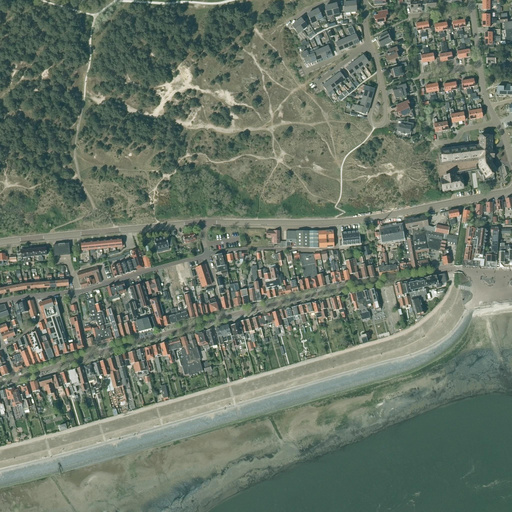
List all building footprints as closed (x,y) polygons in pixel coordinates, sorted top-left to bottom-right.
[(416,0),(417,2),(410,3),(410,9),(420,8),(420,5),(423,5),(422,0),(416,0)] [(350,3),(350,13),(360,12),(359,5),(356,6),(356,2),(350,3)] [(344,6),(340,7),(342,13),(344,13),(350,13),(350,3),(343,3),(344,6)] [(336,4),(331,6),(333,15),(334,18),(340,17),(339,14),(342,13),(340,7),(337,7),(336,4)] [(325,10),(322,11),(325,18),(327,17),(333,15),(331,6),(325,7),(325,10)] [(318,10),(313,12),(317,21),(319,20),(322,19),(325,18),(322,11),(319,12),(318,10)] [(378,16),(374,16),(375,20),(376,20),(376,23),(377,23),(378,26),(384,25),(384,22),(385,22),(384,19),(386,19),(385,15),(387,15),(387,11),(380,12),(377,12),(378,16)] [(308,18),(306,20),(309,25),(311,24),(316,21),(317,21),(313,12),(307,15),(308,18)] [(505,30),(511,29),(511,21),(508,22),(507,18),(500,18),(500,24),(504,23),(505,30)] [(301,19),(296,23),(302,31),(303,30),(307,27),(309,25),(306,20),(303,21),(301,19)] [(298,34),(302,31),(296,23),(292,26),(298,34)] [(439,34),(442,33),(440,24),(434,25),(434,27),(431,28),(433,35),(436,35),(435,32),(439,32),(439,34)] [(352,27),(347,29),(349,34),(350,37),(354,45),(359,43),(355,35),(352,27)] [(386,45),(387,45),(387,44),(391,42),(386,33),(380,36),(381,39),(378,40),(381,47),(385,45),(386,45)] [(354,45),(350,37),(349,34),(347,34),(349,38),(345,39),(349,47),(354,45)] [(349,47),(345,39),(344,36),(342,36),(344,40),(340,41),(344,49),(349,47)] [(344,49),(340,41),(339,38),(337,39),(339,42),(335,43),(339,51),(344,49)] [(496,39),(485,39),(485,45),(488,45),(488,48),(490,48),(494,48),(494,45),(493,45),(493,41),(496,41),(496,39)] [(321,45),(323,48),(326,56),(331,54),(331,53),(334,52),(329,42),(326,43),(328,46),(324,48),(323,44),(321,45)] [(326,56),(323,48),(320,50),(318,46),(316,47),(321,59),(326,56)] [(316,61),(321,59),(316,47),(311,49),(312,50),(316,59),(316,61)] [(390,54),(385,55),(387,62),(389,66),(396,64),(395,61),(394,60),(399,58),(396,48),(389,51),(390,54)] [(316,59),(312,50),(308,51),(307,51),(311,63),(316,61),(316,59)] [(311,63),(307,51),(301,54),(306,65),(311,63)] [(420,54),(417,54),(418,58),(421,57),(421,61),(422,63),(428,62),(426,53),(424,53),(424,55),(421,56),(420,54)] [(359,59),(364,66),(366,69),(367,68),(365,65),(368,63),(363,56),(359,59)] [(364,66),(359,59),(354,62),(360,69),(362,72),(363,71),(361,68),(364,66)] [(357,71),(360,69),(354,62),(350,65),(355,72),(357,75),(359,74),(357,71)] [(352,75),(355,72),(350,65),(345,69),(351,76),(353,78),(354,77),(352,75)] [(401,68),(390,70),(392,76),(394,76),(395,78),(398,77),(403,76),(401,68)] [(335,76),(341,83),(343,81),(346,84),(347,83),(345,80),(340,73),(335,76)] [(343,86),(341,83),(335,76),(331,79),(336,86),(339,84),(341,87),(343,86)] [(338,89),(336,86),(331,79),(327,83),(332,90),(335,87),(337,90),(338,89)] [(469,90),(467,80),(461,82),(462,84),(459,85),(460,91),(463,90),(463,89),(466,88),(467,90),(469,90)] [(330,96),(334,93),(332,90),(327,83),(322,86),(330,96)] [(460,91),(459,85),(456,85),(455,83),(449,84),(451,93),(454,93),(453,90),(456,90),(457,91),(460,91)] [(442,93),(441,88),(438,88),(437,84),(431,85),(433,94),(435,94),(435,92),(438,91),(439,93),(442,93)] [(451,93),(449,84),(443,85),(444,87),(441,88),(442,93),(448,91),(448,94),(451,93)] [(395,99),(407,95),(405,85),(397,87),(398,91),(393,92),(395,99)] [(433,94),(431,85),(425,86),(425,88),(422,89),(423,90),(423,95),(427,94),(427,93),(430,93),(430,95),(433,94)] [(360,94),(359,95),(363,96),(371,99),(373,93),(374,89),(364,86),(363,91),(364,91),(363,95),(360,94)] [(497,89),(497,95),(507,95),(507,87),(504,87),(498,86),(497,89)] [(401,104),(396,106),(397,109),(397,110),(399,116),(403,115),(403,116),(407,114),(406,113),(409,112),(412,111),(410,104),(409,105),(407,102),(401,104)] [(360,107),(356,106),(354,112),(366,115),(368,109),(360,107)] [(460,113),(457,114),(458,122),(464,121),(463,112),(465,111),(464,106),(462,106),(462,107),(459,108),(459,109),(460,113)] [(476,119),(474,111),(471,111),(470,107),(470,106),(467,106),(467,107),(470,120),(476,119)] [(452,109),(450,109),(450,110),(452,123),(458,122),(457,114),(453,114),(452,110),(452,109)] [(441,132),(440,123),(436,124),(436,119),(435,118),(433,119),(433,120),(435,133),(441,132)] [(398,131),(397,137),(402,138),(409,139),(412,128),(413,125),(406,123),(405,127),(399,125),(398,129),(397,131),(398,131)] [(491,163),(491,136),(487,136),(480,136),(480,137),(479,146),(473,147),(473,146),(446,150),(445,148),(443,149),(440,149),(441,150),(441,153),(442,162),(479,157),(479,166),(481,169),(477,171),(481,177),(483,176),(484,181),(494,180),(493,173),(496,171),(491,163)] [(452,190),(461,188),(463,188),(460,174),(444,177),(444,181),(441,181),(443,191),(451,189),(452,190)] [(502,208),(507,207),(508,211),(511,209),(511,203),(511,198),(505,199),(506,202),(502,203),(502,206),(502,208)] [(496,204),(492,205),(492,208),(492,211),(503,210),(502,208),(502,206),(502,203),(501,201),(496,201),(496,204)] [(486,206),(482,206),(482,213),(492,212),(492,211),(492,208),(492,205),(492,203),(486,203),(486,206)] [(482,215),(482,213),(482,206),(476,205),(476,208),(472,208),(472,211),(476,211),(476,215),(482,215)] [(457,210),(445,212),(446,217),(449,216),(449,219),(451,225),(451,227),(456,226),(455,224),(454,218),(459,217),(457,210)] [(426,216),(404,220),(406,230),(407,234),(418,232),(417,228),(427,226),(426,216)] [(427,226),(417,228),(418,232),(426,230),(434,232),(447,234),(449,228),(436,225),(433,227),(427,226)] [(494,254),(497,254),(498,228),(491,227),(490,232),(492,232),(491,237),(490,239),(491,240),(490,242),(491,243),(491,246),(489,248),(491,249),(490,252),(487,252),(487,253),(483,253),(483,255),(486,255),(486,262),(488,262),(488,263),(493,264),(493,262),(495,262),(495,255),(494,255),(494,254)] [(464,254),(464,259),(467,260),(467,261),(471,261),(471,260),(472,261),(472,257),(482,258),(483,255),(483,253),(484,243),(486,242),(485,241),(485,240),(486,239),(485,237),(485,236),(487,235),(486,234),(486,233),(487,232),(486,230),(480,229),(480,230),(478,230),(478,229),(477,229),(477,228),(476,228),(476,229),(469,228),(468,238),(466,239),(467,241),(467,242),(465,243),(467,244),(466,245),(467,245),(465,246),(466,248),(466,249),(465,249),(465,250),(465,253),(464,253),(464,254)] [(282,248),(282,242),(279,242),(279,231),(274,231),(274,232),(266,232),(266,237),(272,237),(272,236),(274,236),(274,244),(274,247),(279,248),(282,248)] [(282,242),(282,248),(296,248),(296,231),(286,231),(286,242),(282,242)] [(308,248),(308,238),(308,231),(296,231),(296,248),(308,248)] [(308,238),(308,248),(314,248),(319,248),(318,240),(318,231),(317,231),(308,231),(308,238)] [(326,239),(333,239),(333,231),(318,231),(318,240),(326,239)] [(341,233),(342,238),(338,239),(339,246),(360,244),(359,231),(341,233)] [(443,234),(424,231),(428,249),(429,250),(439,252),(442,252),(442,251),(444,251),(445,244),(445,241),(457,243),(458,237),(445,235),(443,234)] [(407,240),(403,241),(404,245),(405,252),(406,259),(410,258),(411,263),(412,271),(418,270),(414,251),(426,249),(423,232),(412,234),(413,239),(412,239),(407,240)] [(195,236),(194,233),(183,235),(183,237),(180,238),(182,243),(185,242),(185,243),(191,242),(191,239),(195,238),(195,237),(195,236)] [(170,238),(167,239),(166,237),(154,240),(156,250),(161,248),(162,252),(168,250),(168,247),(168,246),(172,245),(170,238)] [(334,248),(333,239),(326,239),(318,240),(319,248),(334,248)] [(499,248),(499,263),(504,263),(504,264),(505,264),(506,265),(507,265),(508,265),(508,264),(509,263),(509,261),(511,261),(511,246),(504,246),(504,243),(499,243),(499,248)] [(54,256),(70,255),(69,244),(53,245),(54,256)] [(130,252),(132,259),(132,260),(135,270),(144,267),(141,257),(142,257),(140,248),(130,252)] [(427,254),(430,253),(429,250),(415,252),(416,260),(418,259),(417,254),(427,252),(427,254)] [(442,251),(442,252),(443,257),(442,257),(443,258),(442,258),(442,261),(443,261),(444,265),(447,265),(449,265),(450,264),(449,256),(448,250),(444,251),(442,251)] [(248,251),(238,252),(239,260),(243,259),(243,258),(243,256),(248,256),(248,251)] [(393,261),(389,262),(389,266),(391,274),(396,273),(396,267),(399,267),(400,267),(399,263),(399,262),(397,252),(397,251),(392,252),(392,256),(393,261)] [(227,270),(225,253),(222,254),(213,256),(216,264),(214,265),(215,270),(217,269),(218,272),(227,270)] [(317,275),(313,254),(311,255),(299,255),(304,279),(306,290),(319,287),(316,278),(317,278),(317,275)] [(145,268),(146,268),(151,267),(148,256),(142,257),(145,268)] [(351,259),(353,267),(356,266),(361,265),(365,264),(364,262),(363,257),(358,258),(360,263),(356,264),(354,259),(351,259)] [(418,270),(424,269),(430,268),(428,259),(419,261),(417,262),(418,270)] [(132,260),(127,261),(130,272),(136,271),(135,270),(132,260)] [(351,260),(345,261),(347,270),(348,275),(349,275),(351,274),(352,274),(354,274),(352,267),(351,260)] [(367,267),(369,278),(375,277),(371,260),(368,260),(369,266),(367,267)] [(127,261),(121,263),(125,274),(130,272),(127,261)] [(405,261),(399,262),(401,273),(406,272),(412,271),(411,263),(407,263),(406,263),(405,263),(405,261)] [(337,262),(334,263),(336,272),(338,283),(339,282),(344,281),(341,271),(339,272),(337,262)] [(121,263),(116,265),(120,276),(125,274),(121,263)] [(362,267),(360,268),(363,279),(368,278),(368,277),(365,264),(361,265),(362,267)] [(116,265),(111,266),(114,278),(120,276),(116,265)] [(266,270),(263,271),(264,278),(264,282),(267,294),(268,299),(272,298),(279,296),(277,291),(282,290),(281,288),(278,275),(277,268),(275,268),(275,265),(269,266),(270,269),(269,269),(270,273),(267,274),(266,270)] [(353,267),(352,267),(354,274),(355,280),(359,279),(361,279),(359,272),(357,272),(356,270),(356,266),(353,267)] [(102,282),(99,273),(97,267),(77,273),(80,284),(81,288),(87,286),(85,278),(91,277),(90,276),(94,274),(96,283),(102,282)] [(186,267),(182,268),(186,282),(190,281),(186,267)] [(344,267),(341,267),(345,281),(346,281),(347,281),(349,281),(350,280),(349,275),(348,275),(347,270),(345,271),(344,267)] [(182,268),(177,269),(181,283),(186,282),(182,268)] [(176,269),(171,271),(175,286),(177,285),(177,284),(179,283),(176,269)] [(320,275),(317,276),(320,287),(324,286),(325,286),(325,285),(324,282),(323,277),(322,275),(324,274),(323,271),(319,272),(320,275)] [(163,273),(159,274),(162,288),(165,287),(165,288),(167,288),(163,273)] [(163,273),(167,288),(171,287),(167,273),(164,274),(163,273)] [(326,285),(332,284),(330,273),(328,274),(328,276),(324,277),(326,285)] [(282,290),(277,291),(279,296),(286,295),(283,281),(281,274),(278,275),(281,288),(282,290)] [(424,278),(423,279),(425,287),(435,285),(436,289),(440,288),(439,284),(446,283),(445,279),(444,274),(436,276),(433,276),(428,277),(428,278),(424,278)] [(257,276),(253,277),(253,282),(254,285),(256,302),(261,301),(260,295),(259,288),(258,282),(257,276)] [(292,293),(298,292),(297,284),(296,282),(295,276),(292,277),(293,281),(290,282),(291,286),(292,293)] [(91,280),(91,278),(91,277),(85,278),(87,286),(95,284),(94,279),(91,280)] [(297,284),(298,292),(306,291),(304,279),(300,280),(299,277),(296,277),(297,281),(296,282),(297,284)] [(158,279),(151,281),(155,293),(155,296),(157,296),(156,292),(161,291),(158,279)] [(425,287),(423,279),(418,280),(414,281),(414,280),(411,281),(407,282),(409,294),(410,299),(416,316),(424,314),(420,302),(425,301),(424,295),(426,295),(426,292),(425,289),(425,287)] [(25,284),(22,284),(23,290),(25,289),(32,289),(31,283),(27,284),(27,282),(27,280),(25,280),(25,284)] [(286,287),(285,280),(283,281),(286,295),(291,294),(292,293),(291,286),(286,287)] [(151,281),(145,283),(148,295),(153,293),(154,296),(155,296),(155,293),(151,281)] [(397,284),(394,285),(396,295),(396,296),(399,295),(400,299),(399,299),(400,307),(410,305),(409,297),(406,297),(406,294),(409,294),(407,282),(405,282),(401,283),(397,284)] [(116,285),(107,287),(110,297),(126,293),(123,283),(116,285)] [(127,289),(128,295),(131,304),(126,305),(129,315),(131,322),(136,321),(139,333),(139,335),(152,332),(151,330),(153,329),(144,305),(150,304),(149,300),(150,300),(149,297),(147,297),(143,284),(127,289)] [(230,288),(231,294),(231,296),(233,307),(241,305),(241,304),(239,292),(238,288),(238,284),(229,285),(230,288)] [(251,303),(256,302),(254,289),(254,285),(248,286),(248,289),(251,303)] [(247,289),(240,290),(241,297),(243,305),(244,305),(245,304),(249,303),(248,295),(247,289)] [(362,292),(355,293),(357,300),(356,300),(358,309),(359,311),(361,320),(370,318),(368,312),(367,312),(366,309),(366,308),(373,306),(373,307),(374,310),(381,309),(379,304),(380,304),(376,289),(375,289),(364,291),(362,292)] [(341,296),(342,299),(348,297),(350,303),(353,302),(355,310),(358,309),(356,300),(354,293),(348,294),(341,296)] [(191,302),(189,294),(184,295),(190,319),(195,318),(191,302)] [(341,296),(336,297),(339,310),(338,310),(339,314),(341,313),(345,312),(344,308),(342,299),(341,296)] [(330,299),(333,311),(338,310),(335,297),(330,299)] [(150,300),(149,300),(150,304),(158,328),(164,326),(160,315),(160,314),(163,313),(159,300),(156,301),(155,298),(150,300)] [(211,313),(219,311),(216,298),(208,300),(211,313)] [(51,299),(44,302),(45,306),(47,305),(48,309),(41,311),(39,305),(41,311),(44,321),(47,329),(51,340),(56,357),(62,355),(64,354),(70,352),(65,335),(60,317),(55,299),(52,300),(51,299)] [(100,313),(100,312),(97,313),(93,299),(87,300),(88,308),(92,321),(96,320),(98,327),(99,333),(102,344),(108,342),(101,314),(100,313)] [(331,319),(335,318),(333,311),(330,299),(326,300),(331,319)] [(323,319),(327,318),(325,309),(327,309),(325,300),(318,301),(323,319)] [(17,304),(14,305),(17,315),(20,314),(20,313),(21,312),(22,313),(28,312),(25,302),(19,304),(19,305),(18,306),(17,304)] [(193,304),(193,302),(191,302),(195,318),(200,316),(197,305),(197,303),(195,303),(195,304),(193,304)] [(312,303),(316,319),(321,317),(320,312),(318,302),(313,303),(312,303)] [(307,304),(304,305),(307,313),(308,313),(309,316),(311,316),(311,315),(311,314),(314,313),(312,303),(308,304),(307,304)] [(153,329),(158,328),(150,304),(144,305),(153,329)] [(180,304),(178,304),(178,306),(180,313),(182,321),(188,319),(186,311),(187,311),(185,306),(184,306),(185,311),(183,312),(180,304)] [(0,318),(9,315),(7,311),(4,305),(0,306),(0,318)] [(307,313),(304,305),(298,306),(300,313),(299,314),(299,315),(300,315),(302,323),(302,324),(306,323),(303,314),(307,313)] [(295,307),(291,308),(293,317),(294,321),(299,319),(299,320),(298,320),(299,324),(302,323),(300,315),(299,315),(299,314),(297,306),(295,307)] [(28,308),(29,311),(30,315),(32,322),(36,321),(35,317),(37,316),(34,307),(28,308)] [(108,324),(111,333),(112,333),(114,340),(121,338),(114,317),(112,308),(106,310),(110,323),(108,324)] [(182,321),(180,313),(177,314),(175,308),(173,309),(176,323),(182,321)] [(286,309),(284,309),(287,322),(288,323),(288,324),(290,323),(289,322),(294,321),(293,317),(291,308),(287,309),(286,309)] [(171,324),(176,323),(173,309),(170,310),(172,315),(168,316),(171,324)] [(284,309),(278,311),(281,320),(283,319),(284,322),(284,324),(286,323),(288,323),(287,322),(284,309)] [(279,334),(277,327),(282,325),(278,311),(271,313),(274,323),(273,323),(276,335),(279,334)] [(102,312),(100,313),(101,314),(108,342),(114,341),(111,333),(108,324),(106,325),(105,323),(106,322),(104,318),(103,312),(102,312)] [(271,313),(265,315),(268,324),(274,322),(271,313)] [(171,324),(168,316),(163,317),(163,314),(160,315),(164,326),(171,324)] [(127,336),(123,322),(122,318),(121,315),(117,316),(119,324),(118,324),(122,338),(127,336)] [(125,317),(122,318),(123,322),(127,336),(129,335),(131,335),(133,335),(132,334),(129,323),(131,322),(129,315),(124,316),(125,317)] [(257,317),(260,327),(266,325),(263,315),(257,317)] [(78,317),(70,319),(71,325),(74,325),(75,329),(72,330),(73,332),(76,332),(81,331),(78,317)] [(260,327),(257,317),(252,319),(255,329),(258,328),(260,336),(261,336),(263,336),(261,330),(260,327)] [(245,340),(247,340),(246,335),(249,334),(245,320),(240,322),(245,340)] [(246,344),(245,340),(240,322),(238,322),(238,324),(231,326),(233,336),(231,337),(232,340),(234,347),(238,345),(237,342),(240,341),(241,344),(245,343),(245,344),(246,344)] [(0,332),(0,333),(8,330),(5,323),(0,325),(0,332)] [(228,325),(223,326),(227,341),(232,340),(231,337),(230,334),(228,325)] [(98,327),(92,328),(93,333),(94,337),(95,337),(97,345),(101,344),(102,344),(99,333),(98,327)] [(219,327),(215,328),(220,346),(224,345),(223,343),(219,327)] [(13,340),(12,337),(15,336),(15,335),(17,334),(15,328),(8,330),(0,333),(1,334),(3,340),(7,339),(8,342),(13,340)] [(209,339),(214,337),(212,329),(207,331),(204,331),(207,339),(209,339)] [(32,333),(27,335),(31,345),(32,349),(31,349),(32,352),(33,352),(34,353),(38,364),(42,362),(36,345),(39,344),(35,331),(32,332),(32,333)] [(76,332),(73,332),(74,335),(76,335),(78,340),(83,339),(81,331),(76,332)] [(195,334),(193,335),(197,347),(198,351),(204,349),(203,346),(208,344),(207,339),(204,331),(195,334)] [(27,335),(22,337),(25,345),(26,347),(31,345),(27,335)] [(47,341),(45,335),(39,337),(48,360),(51,359),(55,358),(49,341),(47,341)] [(193,335),(187,336),(191,349),(197,347),(193,335)] [(180,351),(177,352),(179,358),(184,376),(188,375),(188,376),(198,374),(198,373),(203,371),(204,371),(201,361),(198,353),(198,351),(197,347),(191,349),(187,336),(180,338),(182,348),(179,349),(180,351)] [(94,337),(86,339),(86,340),(87,340),(89,347),(97,345),(95,337),(94,337)] [(214,337),(209,339),(211,347),(212,347),(213,349),(217,348),(217,345),(214,337)] [(83,339),(78,340),(78,343),(76,344),(78,350),(85,348),(83,339)] [(173,340),(176,349),(181,348),(179,339),(173,340)] [(168,342),(173,359),(174,359),(175,360),(176,360),(173,350),(176,349),(173,340),(172,341),(168,342)] [(170,364),(174,363),(173,359),(168,342),(160,344),(164,360),(169,359),(170,364)] [(39,344),(36,345),(42,362),(47,360),(41,343),(39,344)] [(71,352),(77,350),(75,343),(69,345),(71,352)] [(158,357),(157,355),(161,354),(159,344),(151,346),(155,359),(155,361),(158,373),(162,372),(158,357)] [(33,366),(38,364),(34,353),(33,352),(32,353),(31,349),(32,349),(31,345),(26,347),(27,350),(33,365),(33,366)] [(22,346),(19,347),(20,350),(21,352),(20,352),(21,353),(22,358),(22,357),(26,367),(33,365),(27,350),(23,351),(22,346)] [(148,360),(153,359),(155,359),(151,346),(144,348),(147,360),(146,361),(147,364),(149,364),(148,360)] [(138,362),(133,364),(136,373),(137,377),(147,375),(147,374),(149,374),(144,357),(145,357),(143,349),(136,351),(139,362),(138,362)] [(133,364),(138,362),(135,351),(128,353),(129,357),(131,364),(133,364)] [(15,361),(11,362),(15,372),(19,371),(20,370),(25,369),(25,368),(26,368),(27,368),(26,367),(22,357),(22,358),(21,353),(13,356),(15,361)] [(127,353),(122,355),(124,363),(125,363),(126,366),(130,365),(130,364),(131,364),(129,357),(128,357),(127,353)] [(123,386),(126,385),(125,380),(127,379),(124,367),(121,355),(115,357),(119,373),(121,380),(123,386)] [(121,380),(119,373),(114,357),(107,360),(107,361),(106,361),(110,376),(114,390),(118,405),(119,405),(119,403),(125,401),(126,403),(127,403),(123,386),(121,380)] [(110,376),(106,361),(106,360),(100,362),(104,378),(110,376)] [(5,362),(0,363),(0,372),(1,376),(10,374),(5,362)] [(96,377),(103,375),(99,362),(93,364),(96,377)] [(92,364),(84,367),(88,379),(93,377),(94,382),(97,381),(96,378),(92,364)] [(83,367),(76,369),(80,385),(83,391),(87,390),(86,389),(89,388),(88,383),(85,376),(83,367)] [(76,369),(67,372),(70,383),(71,387),(73,393),(74,393),(77,392),(75,386),(80,385),(76,369)] [(67,372),(60,374),(64,387),(65,386),(66,388),(71,387),(70,383),(67,372)] [(56,389),(63,387),(58,374),(52,377),(56,389)] [(114,390),(110,376),(104,378),(103,378),(107,392),(114,390)] [(58,399),(53,384),(51,377),(38,380),(40,387),(44,386),(46,395),(52,394),(54,400),(58,399)] [(42,398),(40,390),(37,381),(30,383),(33,392),(36,391),(38,399),(42,398)] [(20,386),(17,387),(22,404),(23,409),(28,408),(31,407),(29,400),(26,400),(25,396),(27,396),(31,395),(28,383),(20,386)] [(25,414),(23,409),(22,404),(17,387),(6,390),(11,407),(19,405),(21,415),(25,414)] [(66,388),(65,389),(67,396),(74,394),(73,393),(71,387),(66,388)] [(8,399),(7,397),(5,390),(0,391),(0,393),(1,399),(5,398),(7,407),(10,406),(8,399)]
